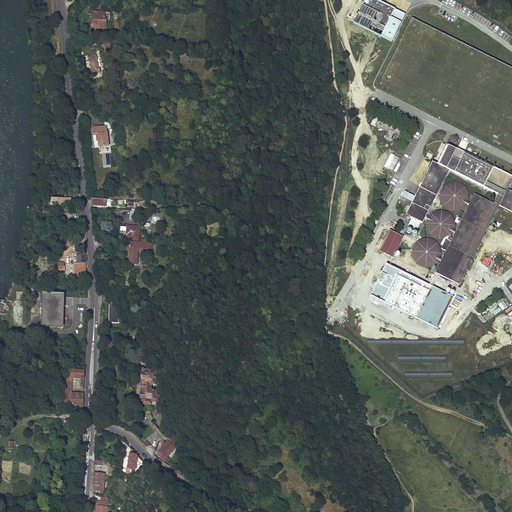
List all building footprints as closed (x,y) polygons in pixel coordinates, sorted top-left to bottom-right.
[(394,10),(375,0),(364,0),(358,13),(357,12),(356,14),(357,15),(353,23),(391,42),(400,23),(390,18),(394,10)] [(400,23),(405,15),(394,10),(390,18),(400,23)] [(104,13),(93,13),(93,23),(92,23),(92,28),(106,28),(105,19),(104,19),(104,13)] [(511,68),(411,19),(382,78),(511,142),(511,68)] [(99,72),(94,55),(87,57),(92,74),(99,72)] [(105,126),(93,128),(94,135),(95,134),(96,140),(97,140),(98,147),(108,145),(105,126)] [(432,162),(415,198),(413,202),(406,215),(412,218),(408,227),(417,232),(421,223),(423,223),(449,170),(498,195),(494,204),(474,195),(465,214),(460,212),(457,218),(459,219),(458,222),(460,223),(452,239),(449,238),(448,240),(446,240),(442,249),(446,252),(436,273),(460,286),(500,206),(511,211),(511,196),(506,193),(508,189),(511,180),(511,179),(463,155),(462,157),(455,154),(456,151),(449,147),(440,166),(432,162)] [(442,204),(445,208),(450,211),(455,212),(460,211),(464,209),(467,205),(469,201),(470,196),(469,192),(466,188),(463,185),(459,183),(454,182),(449,183),(446,186),(442,190),(441,194),(441,200),(442,204)] [(415,198),(406,193),(403,197),(413,202),(415,198)] [(429,234),(433,237),(437,239),(442,239),(446,238),(450,236),(453,232),(455,227),(455,222),(453,217),(450,213),(446,211),(441,210),(436,211),(431,213),(428,217),(426,221),(426,226),(427,230),(429,234)] [(139,227),(126,227),(126,233),(128,233),(127,241),(138,241),(139,227)] [(404,238),(390,231),(380,252),(394,259),(404,238)] [(416,263),(421,266),(426,268),(431,267),(435,265),(439,261),(441,257),(442,253),(441,248),(438,244),(435,241),(431,239),(426,238),(422,239),(418,241),(414,245),(412,249),(412,254),(413,259),(416,263)] [(152,244),(131,243),(131,265),(138,266),(138,250),(148,250),(148,257),(152,258),(152,244)] [(85,256),(73,256),(73,259),(77,259),(77,263),(74,263),(74,277),(84,276),(85,256)] [(438,329),(454,297),(425,283),(409,315),(438,329)] [(62,296),(43,295),(42,326),(60,327),(62,296)] [(119,307),(108,306),(108,326),(118,326),(118,319),(121,319),(121,314),(118,314),(119,307)] [(385,323),(386,314),(376,314),(375,322),(385,323)] [(404,332),(404,322),(388,321),(387,335),(397,336),(397,332),(404,332)] [(155,370),(142,371),(142,384),(143,384),(143,402),(144,402),(144,405),(152,405),(152,404),(153,404),(153,402),(160,402),(160,395),(157,395),(157,391),(151,391),(151,385),(155,385),(155,370)] [(84,371),(67,371),(66,379),(65,380),(65,381),(64,381),(64,391),(65,391),(64,407),(83,407),(83,394),(70,394),(71,379),(84,379),(84,371)] [(151,454),(155,450),(146,440),(142,444),(151,454)] [(165,441),(164,441),(162,443),(163,444),(164,445),(160,451),(166,456),(170,450),(169,449),(172,446),(165,441)] [(135,458),(136,455),(131,450),(127,470),(129,470),(130,469),(135,470),(137,460),(135,458)] [(103,491),(104,480),(100,480),(100,473),(94,473),(93,491),(103,491)] [(106,511),(106,497),(100,498),(100,501),(100,507),(96,507),(95,507),(95,511),(106,511)]
